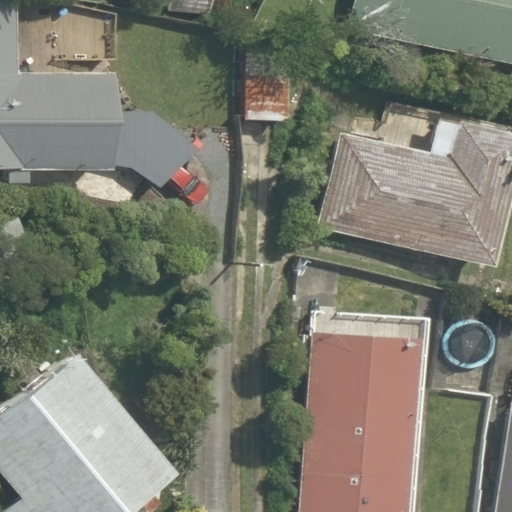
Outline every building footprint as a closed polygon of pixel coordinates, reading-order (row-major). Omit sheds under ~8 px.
[(3,0),(0,0),(0,178),(19,179),(19,166),(121,165),(147,188),(187,144),(139,108),(95,109),(93,67),(5,70),(3,0)] [(206,0),(163,0),(162,9),(206,13),(206,0)] [(511,63),(511,0),(342,0),(336,27),(511,63)] [(234,117),(272,117),(271,48),(234,48),(234,117)] [(476,261),(503,128),(444,115),(436,153),(330,131),(310,226),(476,261)] [(287,511),(388,511),(397,332),(298,328),(287,511)] [(0,503),(0,511),(101,511),(153,465),(56,346),(0,394),(0,483),(9,495),(0,503)] [(511,511),(511,399),(495,398),(482,511),(511,511)]
